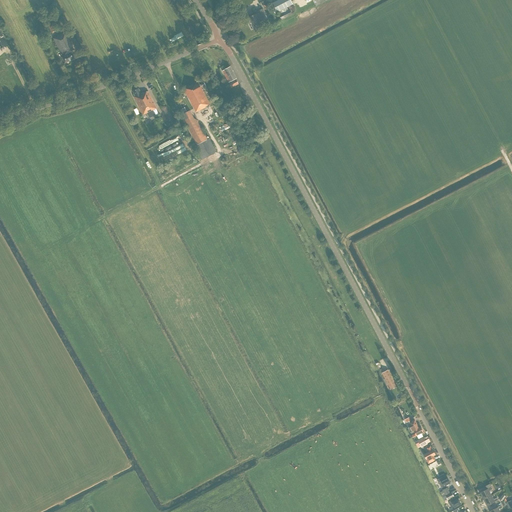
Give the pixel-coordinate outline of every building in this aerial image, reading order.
[(293,4),(290,0),(277,0),(270,4),(275,14),(293,4)] [(258,13),(250,17),(252,22),(252,23),(254,27),(261,23),(258,17),(259,16),(260,17),(265,14),(263,9),(257,12),(258,13)] [(54,38),(53,38),(60,52),(62,51),(64,55),(61,57),(65,63),(74,58),(71,51),(74,50),(64,32),(55,37),(55,36),(54,37),(54,38)] [(233,80),(237,78),(230,67),(222,71),(229,82),(231,81),(231,82),(229,83),(232,88),(239,84),(236,79),(233,81),(233,80)] [(210,104),(200,86),(204,84),(202,81),(200,82),(201,84),(200,85),(198,81),(183,89),(196,113),(206,107),(206,106),(210,104)] [(141,94),(139,89),(133,92),(135,96),(134,97),(135,101),(136,100),(137,102),(143,115),(147,113),(150,118),(155,115),(152,110),(157,108),(148,91),(144,93),(144,92),(141,94)] [(174,120),(166,106),(161,109),(168,123),(174,120)] [(181,115),(197,145),(207,139),(198,120),(194,118),(190,110),(181,115)] [(217,152),(209,138),(207,139),(197,145),(195,146),(202,160),(217,152)] [(387,369),(382,372),(385,378),(391,389),(396,386),(390,376),(387,369)] [(415,420),(410,423),(412,426),(410,427),(413,431),(414,430),(416,435),(423,432),(421,427),(418,428),(414,421),(415,420)] [(427,443),(423,437),(418,440),(421,446),(427,443)] [(430,446),(427,448),(429,451),(423,454),(428,464),(436,460),(433,455),(435,455),(433,450),(432,450),(430,446)] [(445,479),(444,476),(437,480),(442,488),(450,483),(448,478),(445,479)] [(484,499),(491,495),(489,491),(493,489),(491,487),(490,484),(485,486),(487,489),(480,493),(484,499)] [(491,495),(484,499),(487,506),(498,500),(497,497),(494,499),(491,495)] [(461,504),(458,499),(452,502),(451,500),(448,502),(451,507),(453,506),(454,508),(461,504)]
